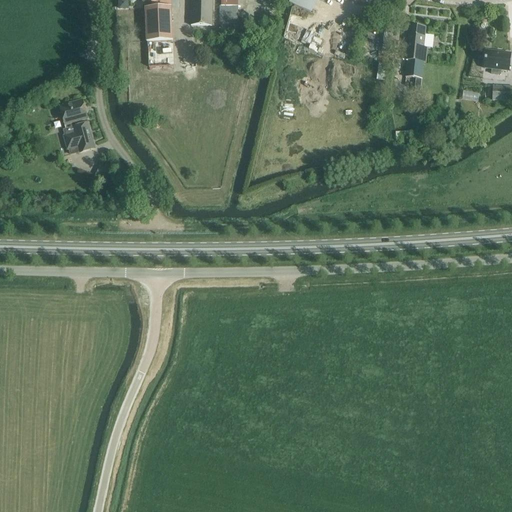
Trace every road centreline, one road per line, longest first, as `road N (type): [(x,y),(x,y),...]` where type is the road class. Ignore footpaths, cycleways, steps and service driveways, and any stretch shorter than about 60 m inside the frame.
road 1 (unclassified): [(158,272),(511,258)]
road 2 (primary): [(159,251),(511,237)]
road 3 (unclassified): [(99,511),(115,436),(152,345),(158,272)]
road 4 (residential): [(158,212),(156,192),(105,123),(94,0)]
road 5 (primary): [(159,251),(0,247)]
road 6 (unclassified): [(158,272),(0,268)]
